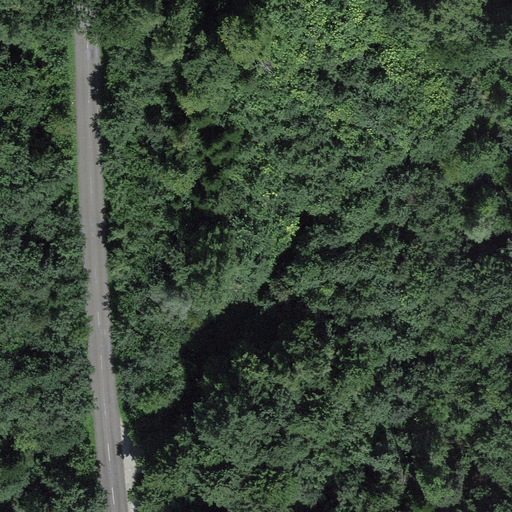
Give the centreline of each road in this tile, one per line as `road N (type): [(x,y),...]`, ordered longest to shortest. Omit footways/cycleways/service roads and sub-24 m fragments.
road 1 (track): [(495,102),(358,174),(312,210),(153,453),(113,480)]
road 2 (unclassified): [(85,0),(102,390),(117,511)]
